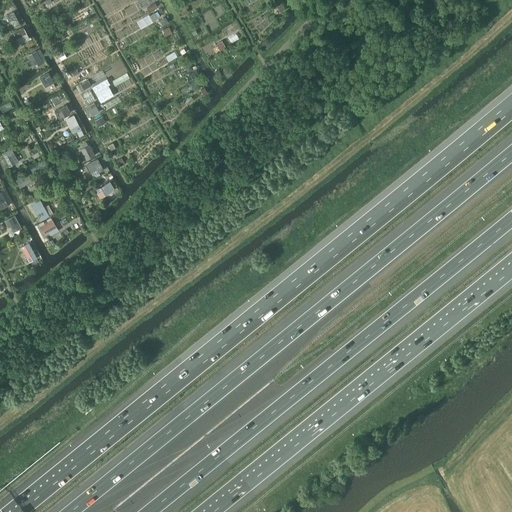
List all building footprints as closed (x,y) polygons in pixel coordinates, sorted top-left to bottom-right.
[(155,3),(148,7),(151,11),(158,7),(155,3)] [(283,4),(278,6),(282,12),(287,9),(283,4)] [(184,5),(180,7),(185,15),(189,13),(184,5)] [(13,12),(6,16),(12,28),(20,24),(13,12)] [(166,17),(158,21),(162,27),(169,23),(166,17)] [(24,27),(13,32),(19,44),(30,39),(24,27)] [(169,27),(163,30),(167,36),(172,33),(169,27)] [(36,50),(27,55),(34,67),(43,63),(36,50)] [(63,51),(58,54),(60,58),(61,61),(67,58),(63,51)] [(190,64),(185,67),(188,73),(193,70),(190,64)] [(194,71),(189,74),(192,79),(197,76),(196,76),(198,74),(196,70),(194,71)] [(54,82),(49,72),(41,77),(47,86),(54,82)] [(88,81),(81,85),(84,90),(91,86),(88,81)] [(66,104),(54,111),(59,119),(70,112),(67,107),(70,105),(68,102),(66,104)] [(96,107),(88,111),(92,117),(99,113),(96,107)] [(66,120),(60,123),(64,131),(70,128),(72,132),(73,133),(81,129),(79,126),(74,115),(73,113),(66,117),(67,118),(65,119),(66,120)] [(102,116),(95,120),(96,122),(98,126),(105,121),(102,116)] [(84,147),(80,149),(86,159),(95,155),(89,144),(88,145),(84,147)] [(11,148),(1,153),(9,167),(15,163),(10,155),(14,153),(11,148)] [(98,159),(86,165),(90,173),(91,172),(97,169),(98,172),(104,170),(98,159)] [(28,173),(15,180),(20,188),(32,181),(28,173)] [(112,178),(97,187),(98,188),(103,196),(106,194),(113,190),(114,189),(112,185),(115,183),(112,178)] [(40,199),(31,204),(37,216),(38,217),(47,212),(40,199)] [(14,215),(4,221),(8,228),(10,227),(11,229),(19,225),(14,215)] [(40,226),(40,227),(44,234),(48,232),(56,227),(52,220),(48,222),(44,224),(40,226)] [(28,243),(19,248),(21,253),(23,252),(29,263),(27,264),(31,269),(40,264),(37,258),(28,243)]
